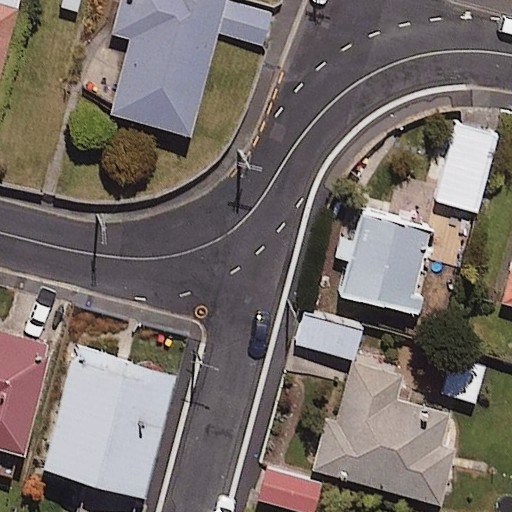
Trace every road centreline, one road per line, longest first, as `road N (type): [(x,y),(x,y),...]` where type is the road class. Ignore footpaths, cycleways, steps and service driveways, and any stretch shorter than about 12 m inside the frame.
road 1 (residential): [(347,4),(248,293)]
road 2 (residential): [(248,293),(0,227)]
road 3 (residential): [(248,293),(193,511)]
road 4 (residential): [(511,49),(347,4)]
